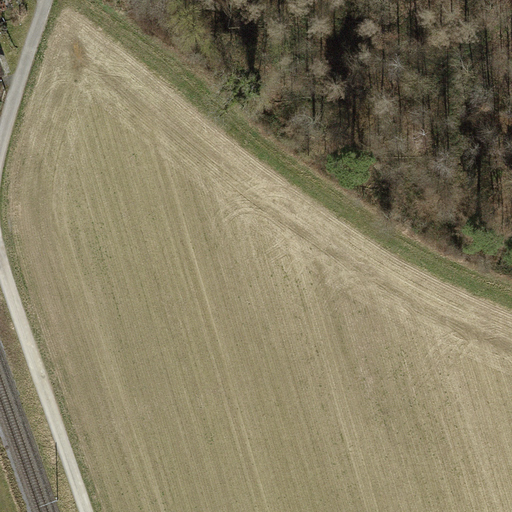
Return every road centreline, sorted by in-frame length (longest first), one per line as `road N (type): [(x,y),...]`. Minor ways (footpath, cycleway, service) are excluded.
road 1 (track): [(79,0),(265,152),(511,295)]
road 2 (track): [(0,254),(86,511)]
road 3 (track): [(47,0),(0,147)]
